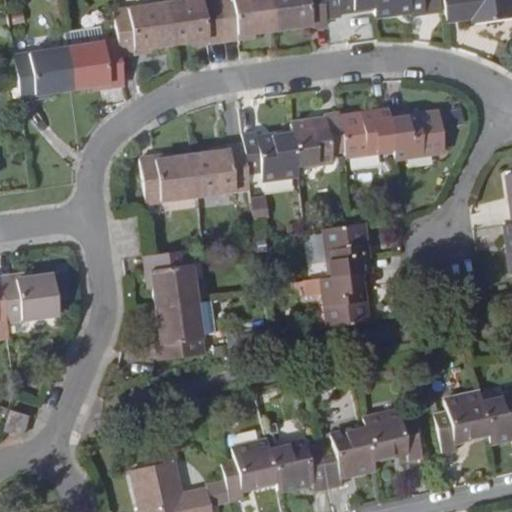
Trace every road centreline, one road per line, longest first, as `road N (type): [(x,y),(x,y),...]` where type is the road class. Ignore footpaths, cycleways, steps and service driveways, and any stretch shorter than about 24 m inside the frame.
road 1 (residential): [(90,217),(98,160),(122,125),(168,92),(372,58),(437,64),(506,95)]
road 2 (residential): [(47,450),(105,313),(90,217)]
road 3 (residential): [(437,258),(467,169),(506,95)]
